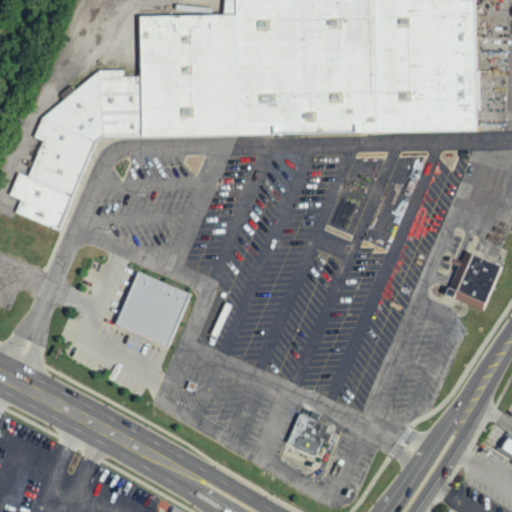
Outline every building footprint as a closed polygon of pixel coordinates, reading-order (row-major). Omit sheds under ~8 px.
[(147,78),(146,15),(230,14),(230,0),(480,0),(482,128),(148,133),(147,78)] [(148,133),(108,134),(97,141),(60,226),(21,209),(26,197),(16,193),(25,173),(32,176),(47,141),(36,136),(44,116),(102,69),(124,69),(124,78),(147,78),(148,133)] [(499,265),(463,251),(446,297),(482,310),(499,265)] [(120,322),(143,269),(195,291),(172,344),(120,322)] [(327,444),(334,430),(298,414),(285,443),(315,457),(322,442),(327,444)] [(511,433),(509,432),(496,453),(511,462),(511,433)]
